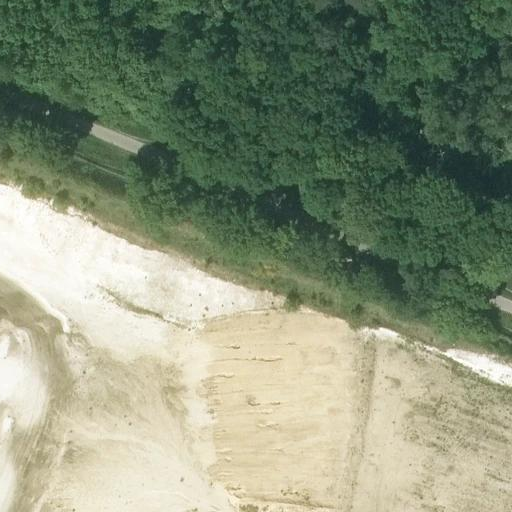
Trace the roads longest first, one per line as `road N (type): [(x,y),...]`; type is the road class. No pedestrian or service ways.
road 1 (track): [(352,243),(0,90)]
road 2 (track): [(352,243),(358,97),(383,0)]
road 3 (track): [(511,308),(352,243)]
